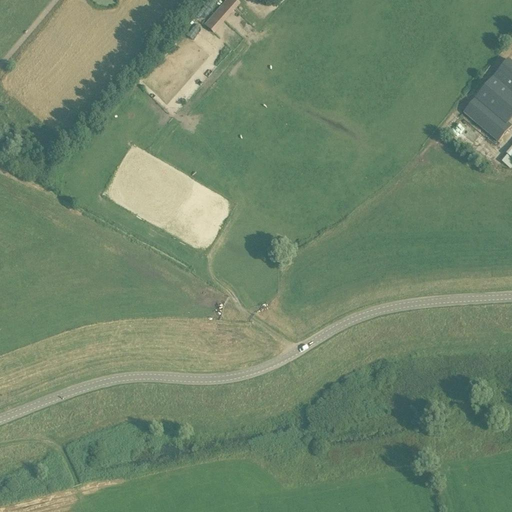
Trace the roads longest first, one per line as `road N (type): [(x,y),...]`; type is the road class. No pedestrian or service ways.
road 1 (tertiary): [(0,419),(107,379),(250,373),(384,306),(511,295)]
road 2 (track): [(86,511),(64,456),(50,443),(0,445)]
